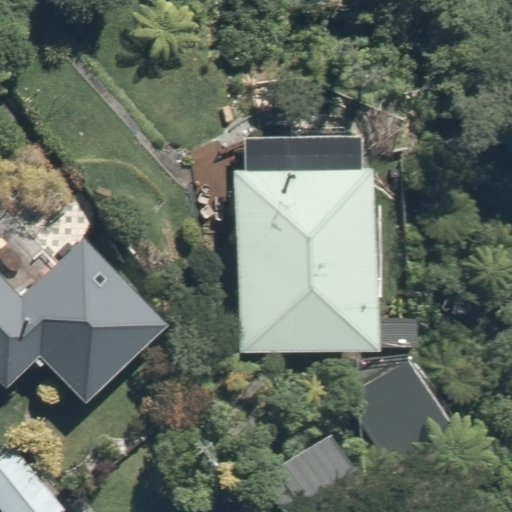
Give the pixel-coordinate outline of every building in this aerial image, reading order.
[(107,0),(93,0),(71,13),(96,57),(129,37),(107,0)] [(242,347),(360,345),(371,345),(369,269),(390,269),(388,158),(356,159),(355,124),(238,127),(238,161),(224,161),(228,347),(242,347)] [(81,230),(19,290),(0,269),(0,374),(27,349),(81,405),(168,320),(81,230)] [(389,350),(329,401),(396,480),(456,429),(389,350)] [(306,422),(255,471),(294,511),(319,511),(358,475),(306,422)] [(6,440),(0,445),(0,511),(46,511),(59,501),(6,440)]
